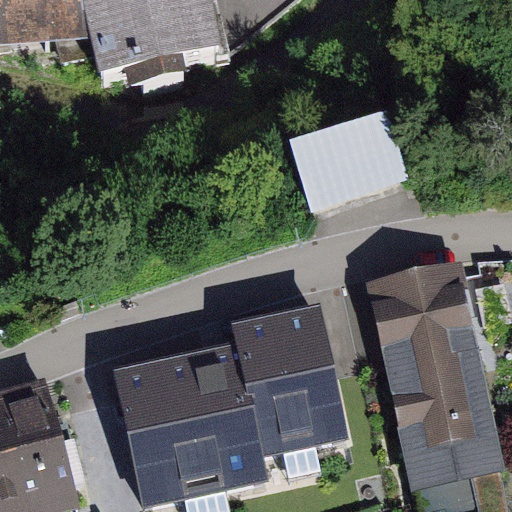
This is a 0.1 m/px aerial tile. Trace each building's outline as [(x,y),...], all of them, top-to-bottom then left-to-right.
[(0,0),(0,66),(95,62),(98,94),(228,72),(209,0),(0,0)] [(390,124),(291,157),(312,220),(411,187),(390,124)] [(461,273),(367,294),(413,502),(508,481),(461,273)] [(248,390),(333,369),(316,301),(231,321),(236,341),(248,390)] [(236,341),(112,372),(145,511),(151,511),(271,483),(248,390),(236,341)] [(53,396),(0,411),(0,511),(83,511),(86,511),(53,396)]
